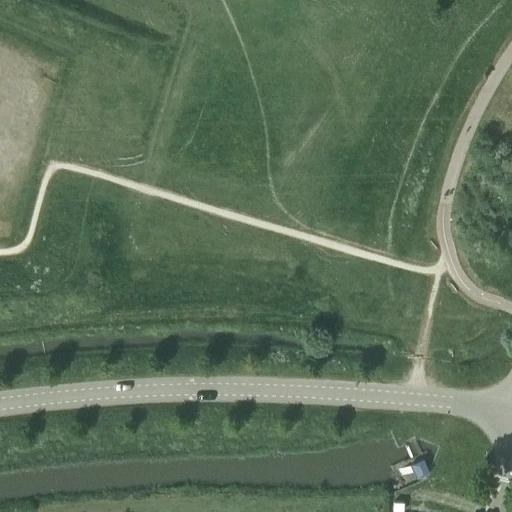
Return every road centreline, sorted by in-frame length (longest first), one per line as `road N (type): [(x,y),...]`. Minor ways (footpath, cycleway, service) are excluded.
road 1 (unknown): [(390,317),(141,256),(130,238),(183,18),(176,0)]
road 2 (tertiary): [(0,407),(195,389),(420,398),(511,413)]
road 3 (unknown): [(506,0),(458,61),(415,142),(389,244),(390,317)]
road 4 (track): [(450,247),(432,291),(420,398)]
road 5 (unknown): [(511,322),(390,317)]
